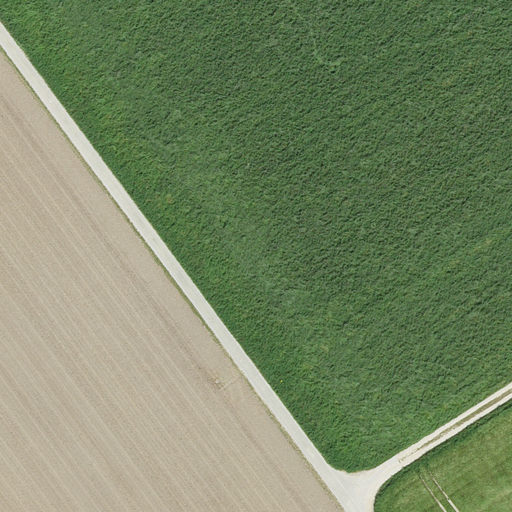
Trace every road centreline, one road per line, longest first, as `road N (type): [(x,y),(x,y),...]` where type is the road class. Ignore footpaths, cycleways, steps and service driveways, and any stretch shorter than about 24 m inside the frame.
road 1 (track): [(358,511),(0,33)]
road 2 (track): [(511,391),(346,496)]
